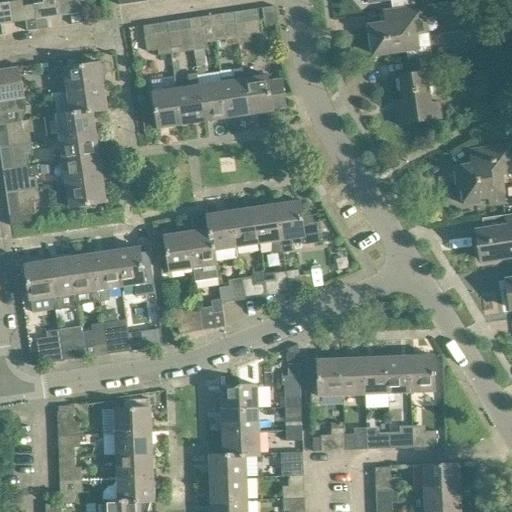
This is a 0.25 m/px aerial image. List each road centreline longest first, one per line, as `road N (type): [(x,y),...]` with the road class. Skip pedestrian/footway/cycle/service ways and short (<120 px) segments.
road 1 (residential): [(6,388),(172,368),(412,270)]
road 2 (residential): [(412,270),(312,90),(296,0)]
road 3 (residential): [(511,430),(412,270)]
